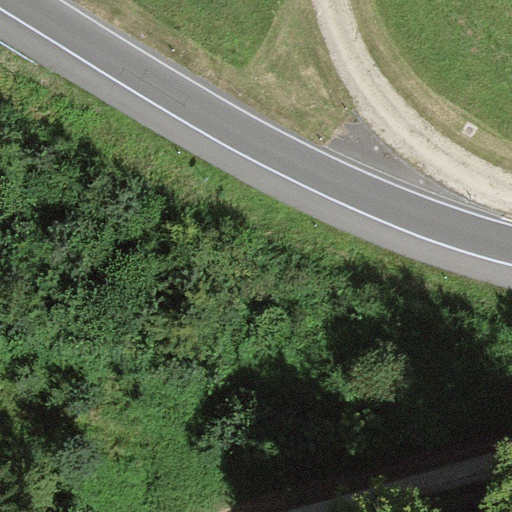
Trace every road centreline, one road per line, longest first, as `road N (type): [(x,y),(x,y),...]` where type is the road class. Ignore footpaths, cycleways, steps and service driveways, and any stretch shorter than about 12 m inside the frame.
road 1 (motorway): [(24,0),(288,156),(376,197),(511,242)]
road 2 (track): [(511,460),(329,511)]
